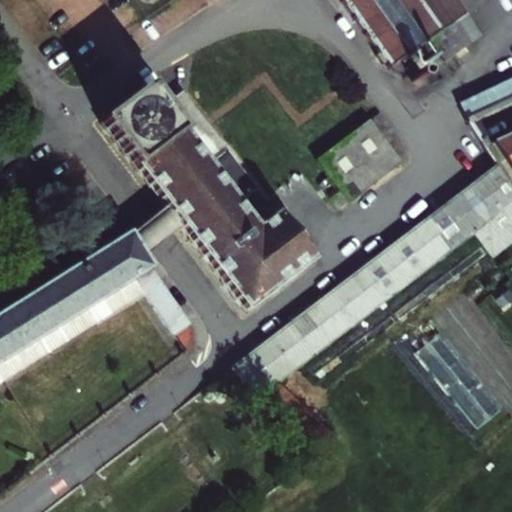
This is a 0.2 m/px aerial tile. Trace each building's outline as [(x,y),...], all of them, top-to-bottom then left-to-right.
[(437,68),(447,61),(457,54),(472,42),(443,0),(331,0),(382,71),(420,44),(437,68)] [(511,38),(508,40),(511,48),(511,74),(456,104),(461,114),(464,118),(511,96),(511,38)] [(457,54),(447,61),(451,67),(461,59),(457,54)] [(410,67),(396,76),(405,90),(419,80),(410,67)] [(0,364),(128,284),(136,298),(160,338),(178,328),(145,271),(134,257),(170,230),(235,313),(299,263),(265,219),(212,151),(206,156),(164,102),(148,113),(134,94),(90,127),(156,212),(120,238),(119,236),(0,310),(0,364)] [(370,117),(310,164),(334,194),(323,203),(331,213),(342,203),(391,164),(377,147),(388,138),(370,117)] [(511,136),(510,132),(493,140),(489,140),(499,156),(511,175),(511,136)] [(511,235),(511,192),(492,162),(272,333),(228,369),(318,453),(329,464),(344,447),(321,426),(275,383),(472,229),(482,241),(492,233),(502,244),(511,235)] [(347,210),(342,203),(331,213),(336,219),(347,210)] [(492,233),(482,241),(491,252),(502,244),(492,233)] [(0,364),(0,382),(136,298),(128,284),(0,364)] [(181,336),(178,328),(160,338),(172,358),(176,353),(179,348),(181,342),(181,336)] [(414,349),(474,426),(498,408),(438,331),(414,349)]
